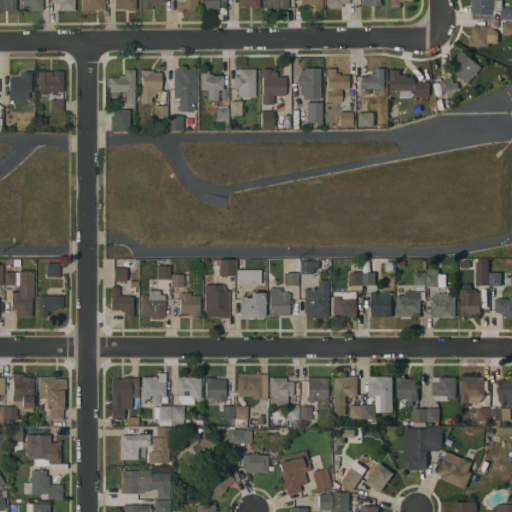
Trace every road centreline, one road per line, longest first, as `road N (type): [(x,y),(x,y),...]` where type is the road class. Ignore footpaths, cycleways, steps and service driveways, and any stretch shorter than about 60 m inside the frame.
road 1 (residential): [(507,348),(0,347)]
road 2 (residential): [(436,0),(437,40),(0,43)]
road 3 (residential): [(88,43),(88,511)]
